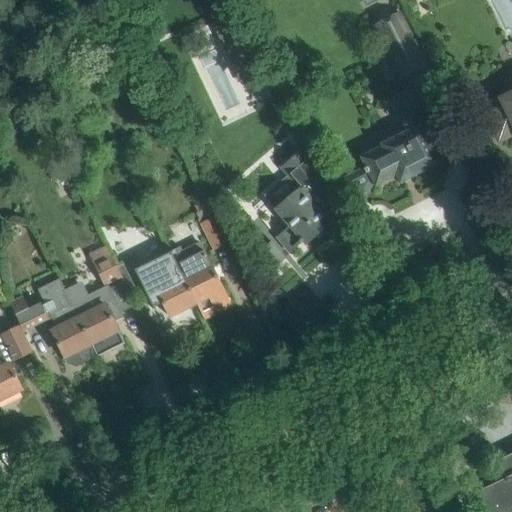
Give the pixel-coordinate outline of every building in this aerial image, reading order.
[(402,13),(374,27),(384,47),(400,80),(410,75),(429,65),(412,33),(402,13)] [(234,17),(214,27),(242,87),(262,77),(234,17)] [(416,112),(420,110),(409,88),(396,94),(406,115),(399,119),(406,132),(380,144),(381,146),(376,149),(375,146),(364,152),(365,154),(360,157),(365,167),(363,168),(367,175),(369,174),(375,187),(396,176),(400,183),(440,163),(423,128),(424,128),(416,112)] [(511,94),(502,99),(506,106),(488,115),(499,139),(511,132),(511,94)] [(312,189),(328,175),(309,135),(296,142),(301,152),(286,165),(303,186),(276,210),(290,227),(277,237),(290,253),(303,242),(306,245),(330,224),(325,218),(330,215),(330,211),(312,189)] [(197,212),(202,223),(200,224),(213,250),(228,243),(215,216),(214,217),(209,206),(197,212)] [(180,246),(170,251),(171,252),(196,303),(204,318),(231,305),(199,241),(182,250),(180,246)] [(122,278),(111,255),(105,244),(89,253),(107,288),(123,280),(122,278)] [(171,252),(135,270),(154,308),(155,307),(154,305),(162,301),(169,316),(196,303),(171,252)] [(41,303),(30,309),(38,324),(49,319),(47,314),(49,312),(52,317),(57,315),(63,326),(52,332),(64,357),(66,356),(69,362),(76,365),(82,362),(83,364),(84,363),(83,361),(97,355),(66,293),(59,279),(38,289),(46,305),(43,307),(41,303)] [(81,285),(66,293),(97,355),(97,357),(104,353),(124,343),(111,318),(120,314),(111,296),(107,288),(87,298),(81,285)] [(23,296),(8,303),(19,326),(22,332),(38,324),(30,309),(23,296)] [(0,399),(22,389),(9,363),(32,352),(23,334),(22,332),(19,326),(2,334),(0,335),(0,399)] [(511,511),(511,453),(497,461),(499,465),(508,482),(500,485),(499,482),(475,493),(484,511),(511,511)]
